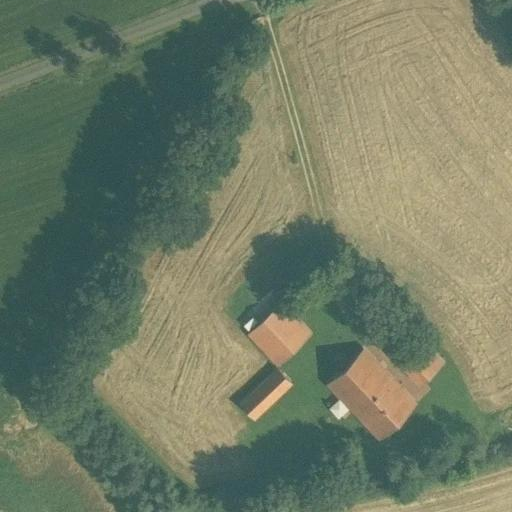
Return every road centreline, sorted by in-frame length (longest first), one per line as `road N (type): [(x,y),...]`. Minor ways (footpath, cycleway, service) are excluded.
road 1 (unclassified): [(229,0),(0,89)]
road 2 (track): [(0,366),(132,511)]
